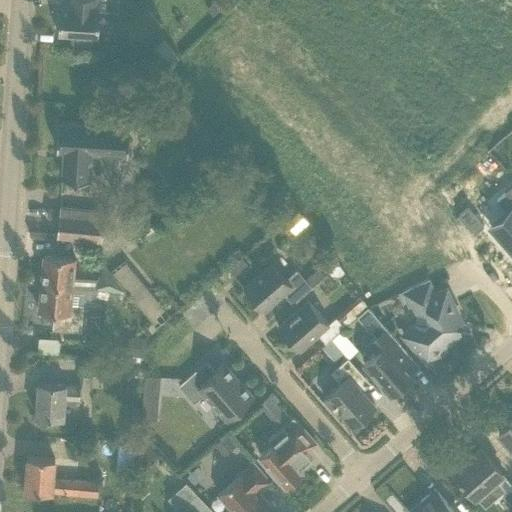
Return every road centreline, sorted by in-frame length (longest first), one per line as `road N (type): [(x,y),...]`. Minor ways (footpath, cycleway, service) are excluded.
road 1 (tertiary): [(0,291),(22,0)]
road 2 (residential): [(365,471),(224,313),(197,333)]
road 3 (unclassified): [(365,471),(511,342)]
